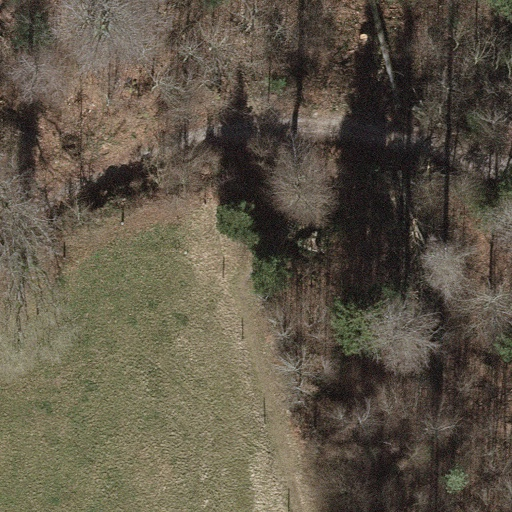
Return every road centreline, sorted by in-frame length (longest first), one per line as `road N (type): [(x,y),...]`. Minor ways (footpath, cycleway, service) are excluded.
road 1 (track): [(0,239),(158,143),(315,128)]
road 2 (track): [(315,128),(356,198),(511,255)]
road 3 (track): [(315,128),(511,164)]
